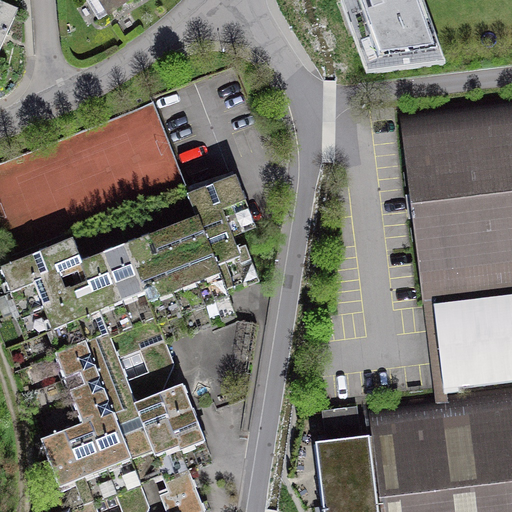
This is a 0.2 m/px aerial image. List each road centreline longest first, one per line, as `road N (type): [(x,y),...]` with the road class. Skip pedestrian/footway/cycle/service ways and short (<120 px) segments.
road 1 (residential): [(239,0),(300,88),(311,128),(255,511)]
road 2 (residential): [(208,0),(136,59),(47,104)]
road 3 (track): [(0,359),(24,452),(19,511)]
